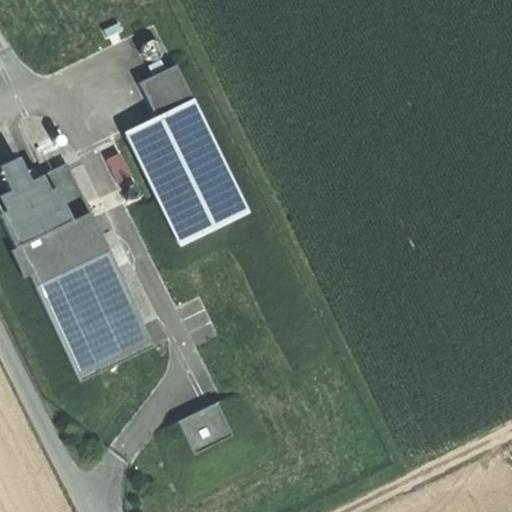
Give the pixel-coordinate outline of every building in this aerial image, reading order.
[(151,59),(157,59),(162,55),(164,48),(162,42),(156,39),(150,39),(145,43),(143,50),(146,56),(151,59)] [(155,116),(190,99),(173,65),(139,83),(155,116)] [(155,116),(122,133),(177,243),(245,210),(190,99),(155,116)] [(120,150),(109,156),(120,177),(131,171),(120,150)] [(80,380),(152,345),(86,211),(68,220),(51,186),(45,189),(38,175),(35,177),(30,167),(23,171),(15,157),(0,164),(0,217),(14,247),(6,251),(19,276),(26,272),(80,380)] [(217,401),(178,420),(195,453),(233,434),(217,401)]
